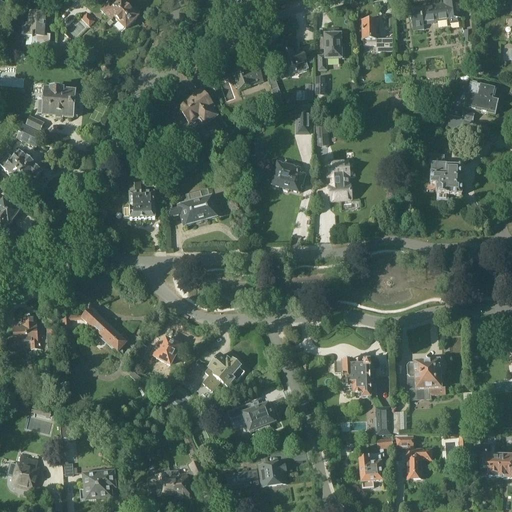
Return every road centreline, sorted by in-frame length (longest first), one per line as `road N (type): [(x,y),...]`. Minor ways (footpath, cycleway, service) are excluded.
road 1 (residential): [(149,262),(332,255),(381,241),(432,251),(502,245)]
road 2 (residential): [(511,305),(383,322),(271,320)]
road 3 (residential): [(139,89),(258,24),(323,0)]
road 4 (residential): [(325,511),(313,433),(271,320)]
road 5 (residential): [(60,239),(139,89)]
road 6 (residential): [(271,320),(189,315),(157,292),(149,262)]
